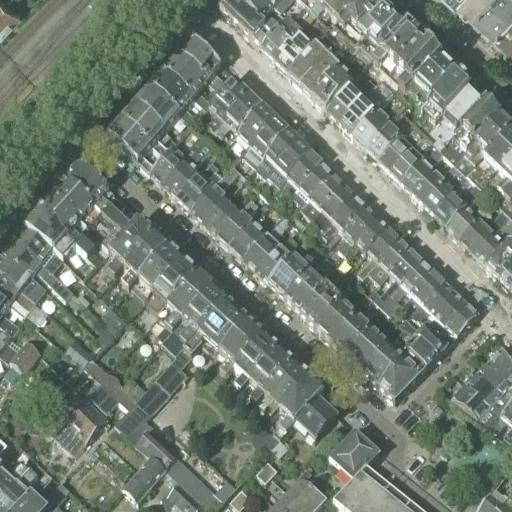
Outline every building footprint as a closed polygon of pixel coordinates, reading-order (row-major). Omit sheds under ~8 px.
[(0,0),(0,25),(5,31),(20,15),(3,0),(0,0)] [(272,45),(284,30),(250,0),(233,0),(230,4),(264,37),(272,45)] [(287,33),(302,16),(285,0),(250,0),(284,30),(287,33)] [(315,0),(285,0),(302,16),(315,0)] [(315,0),(302,16),(309,23),(326,4),(321,0),(315,0)] [(330,0),(326,4),(309,23),(314,27),(328,40),(329,41),(366,0),(330,0)] [(353,65),(392,23),(379,10),(381,8),(372,0),(370,2),(368,0),(366,0),(329,41),(341,53),(353,65)] [(470,10),(479,0),(460,0),(471,10),(470,10)] [(479,18),(493,30),(511,7),(511,0),(479,0),(470,10),(479,18)] [(218,17),(261,59),(270,48),(267,45),(264,48),(258,42),(264,37),(230,4),(218,17)] [(506,43),(508,45),(511,40),(511,7),(493,30),(507,43),(506,43)] [(314,27),(309,23),(302,16),(287,33),(284,30),(272,45),(270,48),(261,59),(274,71),(314,27)] [(368,77),(406,36),(392,23),(353,65),(368,77)] [(321,47),(328,40),(314,27),(274,71),(287,84),(314,54),(307,47),(314,41),(321,47)] [(400,108),(438,66),(406,36),(368,77),(380,89),(393,102),(400,108)] [(341,53),(329,41),(328,40),(321,47),(314,54),(287,84),(300,96),(341,53)] [(212,96),(219,102),(225,96),(212,85),(220,76),(192,47),(177,64),(207,91),(212,96)] [(312,108),(353,65),(341,53),(300,96),(312,108)] [(198,101),(207,91),(177,64),(162,81),(192,107),(204,118),(208,115),(210,112),(203,105),(198,101)] [(347,98),(368,77),(353,65),(312,108),(326,122),(347,98)] [(419,123),(455,82),(438,66),(400,108),(406,114),(409,116),(412,112),(418,117),(415,120),(419,123)] [(162,81),(149,97),(185,129),(191,134),(197,127),(184,116),(192,107),(162,81)] [(425,145),(470,97),(470,96),(455,82),(419,123),(411,132),(417,137),(425,145)] [(209,137),(212,139),(246,101),(232,87),(225,96),(219,102),(210,112),(208,115),(216,123),(207,132),(211,135),(209,137)] [(353,103),(347,98),(326,122),(339,134),(375,94),(368,88),(353,103)] [(351,146),(377,118),(393,102),(380,89),(375,94),(339,134),(351,146)] [(149,97),(134,113),(164,139),(174,128),(180,134),(185,129),(149,97)] [(439,159),(484,111),(470,97),(425,145),(430,151),(435,156),(439,159)] [(229,136),(236,142),(261,115),(246,101),(212,139),(215,142),(216,140),(220,144),(229,136)] [(400,121),(406,114),(400,108),(384,125),(377,118),(351,146),(364,159),(400,121)] [(454,174),(499,125),(499,124),(485,110),(484,111),(439,159),(441,161),(453,172),(454,174)] [(134,113),(121,129),(150,155),(157,162),(162,166),(168,159),(160,152),(168,143),(164,139),(134,113)] [(236,142),(250,156),(276,129),(261,115),(236,142)] [(364,159),(378,172),(404,145),(402,143),(397,138),(406,127),(400,121),(364,159)] [(466,185),(511,138),(511,137),(499,125),(454,174),(458,178),(466,185)] [(141,164),(150,155),(121,129),(107,144),(147,182),(154,175),(141,164)] [(256,162),(262,169),(288,141),(276,129),(250,156),(240,165),(247,171),(256,162)] [(425,145),(417,137),(412,142),(407,138),(402,143),(404,145),(378,172),(389,183),(425,145)] [(481,199),(511,167),(511,138),(466,185),(469,188),(475,194),(481,199)] [(262,180),(266,185),(298,151),(288,141),(262,169),(253,177),(259,183),(262,180)] [(147,182),(161,195),(206,148),(199,142),(190,151),(179,163),(171,156),(168,159),(162,166),(154,175),(147,182)] [(389,183),(400,194),(422,170),(417,165),(430,151),(425,145),(389,183)] [(199,180),(192,174),(199,166),(212,154),(206,148),(161,195),(174,207),(199,180)] [(268,193),(274,199),(310,162),(298,151),(266,185),(271,190),(268,193)] [(400,194),(411,204),(434,180),(428,175),(441,161),(439,159),(435,156),(422,170),(400,194)] [(292,191),(298,197),(321,173),(310,162),(274,199),(272,201),(277,206),(292,191)] [(495,213),(511,195),(511,167),(481,199),(482,200),(495,213)] [(174,207),(188,220),(221,184),(214,178),(216,176),(209,170),(206,173),(199,180),(174,207)] [(411,204),(422,215),(445,190),(455,180),(458,178),(454,174),(453,172),(440,186),(434,180),(411,204)] [(282,224),(288,230),(299,218),(301,215),(332,183),(321,173),(298,197),(289,204),(296,210),(288,219),(283,223),(282,224)] [(101,252),(109,259),(138,227),(80,174),(73,181),(65,189),(64,190),(98,221),(114,236),(99,250),(101,252)] [(188,220),(201,232),(225,205),(218,199),(237,179),(231,174),(221,184),(188,220)] [(422,215),(432,225),(453,204),(469,188),(466,185),(458,178),(455,180),(461,186),(451,196),(445,190),(422,215)] [(304,223),(310,228),(343,194),(332,183),(301,215),(299,218),(304,223)] [(51,205),(79,230),(85,236),(89,231),(98,221),(64,190),(56,199),(51,205)] [(315,233),(321,240),(354,205),(343,194),(310,228),(315,233)] [(432,225),(446,238),(466,217),(482,200),(481,199),(475,194),(459,210),(453,204),(432,225)] [(503,222),(507,225),(508,227),(511,223),(511,195),(495,213),(500,219),(503,222)] [(85,236),(79,230),(51,205),(42,215),(42,214),(37,220),(37,221),(50,232),(52,230),(65,240),(63,243),(75,254),(96,273),(100,268),(91,260),(93,257),(81,246),(80,240),(85,236)] [(201,232),(214,244),(238,218),(225,205),(201,232)] [(337,235),(342,240),(366,216),(354,205),(321,240),(320,240),(319,241),(325,247),(337,235)] [(214,244),(227,257),(252,230),(245,224),(255,213),(249,207),(238,218),(214,244)] [(337,257),(343,263),(377,227),(366,216),(342,240),(348,246),(337,257)] [(446,238),(458,250),(478,229),(466,217),(446,238)] [(458,250),(471,262),(507,225),(503,222),(500,219),(485,235),(478,229),(458,250)] [(58,266),(61,269),(75,254),(63,243),(65,240),(52,230),(50,232),(37,221),(24,234),(23,235),(58,266)] [(240,269),(254,281),(278,254),(271,248),(288,230),(282,224),(265,243),(240,269)] [(471,262),(484,275),(507,251),(507,250),(503,254),(498,248),(507,239),(511,244),(511,230),(508,227),(507,225),(471,262)] [(113,285),(122,276),(153,242),(138,227),(109,259),(106,261),(115,269),(106,278),(113,285)] [(364,263),(366,261),(388,238),(377,227),(343,263),(348,268),(358,257),(364,263)] [(227,257),(240,269),(265,243),(252,230),(227,257)] [(58,266),(23,235),(23,236),(13,249),(48,279),(50,281),(61,269),(58,266)] [(362,276),(356,282),(361,287),(366,282),(367,282),(399,249),(388,238),(366,261),(371,266),(362,276)] [(153,242),(122,276),(129,282),(121,291),(128,298),(130,296),(136,289),(168,256),(153,242)] [(254,281),(269,295),(293,269),(285,261),(295,250),(288,244),(278,254),(254,281)] [(71,300),(50,281),(48,279),(13,249),(2,263),(29,286),(34,279),(63,308),(71,300)] [(377,292),(387,282),(410,259),(399,249),(367,282),(377,292)] [(484,275),(498,288),(511,272),(511,254),(507,251),(484,275)] [(130,296),(144,309),(151,303),(182,270),(168,256),(136,289),(130,296)] [(367,303),(379,314),(422,271),(410,259),(387,282),(394,288),(379,303),(373,297),(367,303)] [(2,263),(0,265),(0,285),(30,309),(35,302),(23,293),(29,286),(2,263)] [(269,295),(283,309),(308,282),(293,269),(269,295)] [(144,309),(143,311),(151,318),(149,320),(141,328),(148,334),(155,326),(165,316),(197,283),(182,270),(151,303),(144,309)] [(379,314),(390,324),(396,318),(401,313),(395,308),(405,298),(410,304),(433,281),(422,271),(379,314)] [(511,272),(498,288),(511,301),(511,272)] [(106,289),(111,284),(106,279),(101,284),(106,289)] [(283,309),(298,322),(331,287),(324,281),(316,290),(308,282),(283,309)] [(390,324),(402,336),(408,329),(405,326),(409,321),(413,325),(444,292),(433,281),(410,304),(404,311),(401,313),(396,318),(390,324)] [(165,316),(155,326),(163,334),(164,335),(156,343),(162,349),(180,330),(212,296),(197,283),(165,316)] [(34,312),(30,309),(0,285),(0,307),(7,313),(23,326),(34,312)] [(298,322),(314,338),(339,311),(330,302),(338,294),(331,287),(298,322)] [(444,292),(413,325),(415,327),(416,326),(418,328),(426,319),(434,326),(456,303),(444,292)] [(179,349),(185,354),(226,310),(212,296),(180,330),(188,337),(178,348),(179,349)] [(444,336),(467,314),(456,303),(434,326),(444,336)] [(1,322),(7,313),(0,307),(0,335),(11,344),(17,336),(1,322)] [(211,356),(217,362),(247,330),(226,310),(185,354),(176,363),(184,371),(200,354),(207,360),(211,356)] [(314,338),(330,352),(354,325),(339,311),(314,338)] [(436,345),(447,356),(478,324),(467,314),(444,336),(436,345)] [(124,330),(109,315),(99,325),(114,340),(124,330)] [(330,352),(345,366),(370,340),(354,325),(330,352)] [(402,336),(403,336),(435,368),(447,356),(436,345),(424,334),(419,339),(408,329),(402,336)] [(218,392),(232,376),(263,344),(247,330),(217,362),(226,370),(211,386),(218,392)] [(391,349),(386,355),(402,370),(408,364),(425,379),(435,368),(403,336),(391,349)] [(345,366),(362,381),(386,355),(370,340),(345,366)] [(232,406),(247,390),(277,357),(263,344),(232,376),(241,385),(227,400),(232,406)] [(26,350),(18,360),(9,370),(23,381),(39,360),(26,350)] [(81,350),(72,362),(84,371),(93,360),(81,350)] [(362,381),(378,397),(402,370),(386,355),(362,381)] [(248,420),(262,404),(293,372),(277,357),(247,390),(256,398),(241,414),(248,420)] [(511,393),(511,376),(502,358),(501,357),(487,371),(511,393)] [(111,433),(148,468),(164,479),(178,493),(190,480),(148,440),(152,436),(144,429),(186,383),(179,377),(184,371),(176,363),(139,402),(124,419),(111,433)] [(408,364),(402,370),(378,397),(393,411),(395,409),(425,379),(408,364)] [(511,393),(487,371),(477,382),(500,404),(504,399),(509,404),(506,406),(510,409),(511,405),(511,393)] [(10,389),(18,379),(11,372),(2,382),(10,389)] [(269,427),(277,418),(308,386),(293,372),(262,404),(271,412),(263,421),(269,427)] [(477,382),(465,394),(497,426),(504,416),(500,411),(496,415),(493,412),(496,408),(500,404),(477,382)] [(308,386),(277,418),(286,426),(278,435),(277,434),(270,442),(276,448),(294,430),(317,406),(323,400),(308,386)] [(114,401),(100,389),(91,399),(105,411),(114,401)] [(113,409),(124,419),(139,402),(128,392),(113,409)] [(463,420),(488,437),(497,426),(465,394),(451,409),(450,410),(463,419),(463,420)] [(105,435),(108,432),(73,399),(67,405),(76,413),(60,429),(84,452),(102,433),(105,435)] [(450,410),(451,409),(444,402),(440,406),(447,413),(450,410)] [(505,429),(510,434),(511,431),(511,405),(510,409),(504,416),(497,426),(488,437),(495,442),(505,429)] [(336,424),(317,406),(294,430),(313,448),(336,424)] [(511,431),(510,434),(500,446),(509,453),(511,449),(511,431)] [(353,491),(364,478),(378,463),(353,440),(328,467),(353,491)] [(270,458),(273,461),(278,465),(286,456),(278,449),(270,458)] [(148,468),(121,498),(135,511),(164,479),(148,468)] [(266,469),(260,475),(269,484),(275,478),(266,469)] [(0,507),(27,477),(19,470),(7,484),(0,477),(0,507)] [(269,484),(260,475),(254,481),(264,490),(269,484)] [(298,483),(303,488),(310,481),(304,476),(298,483)] [(0,511),(24,511),(29,506),(30,505),(22,497),(34,484),(27,477),(0,507),(0,511)] [(406,511),(399,506),(364,478),(353,491),(334,511),(333,511),(332,511),(406,511)] [(178,493),(198,511),(218,511),(221,509),(190,480),(178,493)] [(299,484),(285,499),(299,511),(322,511),(326,509),(299,484)] [(481,511),(504,511),(506,510),(511,502),(511,491),(510,490),(499,505),(492,499),(485,508),(481,511)] [(198,511),(178,493),(167,505),(174,511),(198,511)] [(54,511),(64,501),(58,496),(42,511),(35,511),(29,506),(24,511),(54,511)] [(240,497),(234,503),(243,511),(249,506),(240,497)] [(299,511),(285,499),(272,511),(299,511)] [(64,501),(54,511),(70,511),(73,510),(64,501)] [(243,511),(234,503),(228,510),(230,511),(243,511)]
